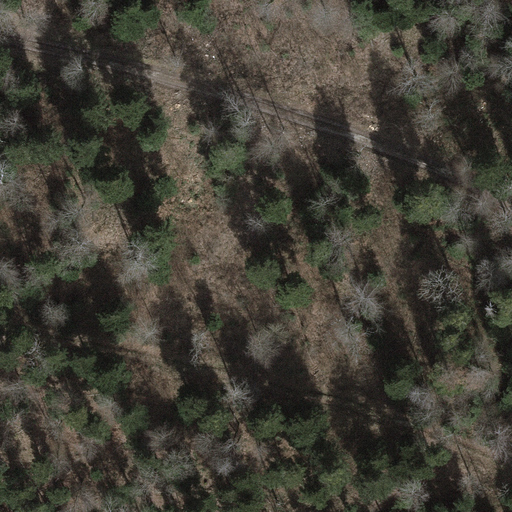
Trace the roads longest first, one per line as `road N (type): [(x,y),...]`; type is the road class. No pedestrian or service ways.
road 1 (track): [(511,209),(241,83)]
road 2 (track): [(0,44),(241,83)]
